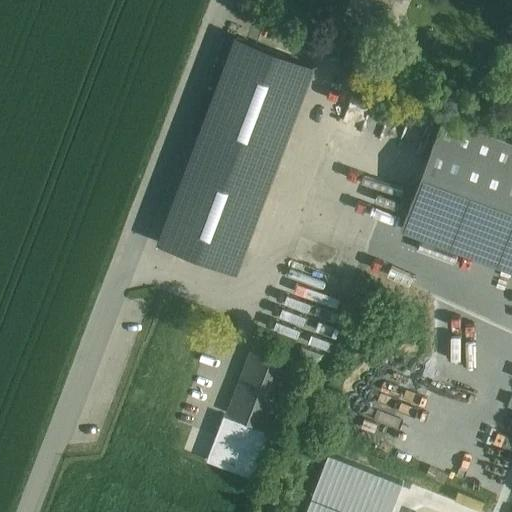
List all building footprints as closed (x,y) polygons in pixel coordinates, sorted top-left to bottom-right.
[(351,0),(350,6),(362,11),(361,15),(384,23),(392,0),(351,0)] [(236,37),(159,243),(235,271),(312,66),(236,37)] [(511,141),(443,116),(401,228),(511,270),(511,141)] [(321,273),(318,273),(316,273),(314,274),(313,275),(313,277),(312,278),(312,280),(312,281),(313,282),(315,284),(316,285),(318,285),(320,285),(321,284),(322,283),(323,282),(324,281),(324,279),(324,277),(323,276),(322,274),(321,273)] [(297,284),(295,284),(292,284),(291,285),(289,287),(288,290),(289,293),(291,295),(293,295),(295,296),(297,295),(299,294),(300,293),(300,291),(301,290),(300,288),(300,287),(299,285),(297,284)] [(314,291),(311,290),(309,290),(308,291),(306,293),(306,294),(305,296),(306,298),(306,299),(307,300),(309,301),(311,302),(313,302),(315,301),(317,299),(317,296),(317,293),(315,291),(314,291)] [(242,417),(248,419),(265,426),(291,356),(257,343),(230,412),(242,417)] [(248,419),(242,417),(240,421),(224,415),(207,460),(252,477),(269,432),(246,424),(248,419)]
